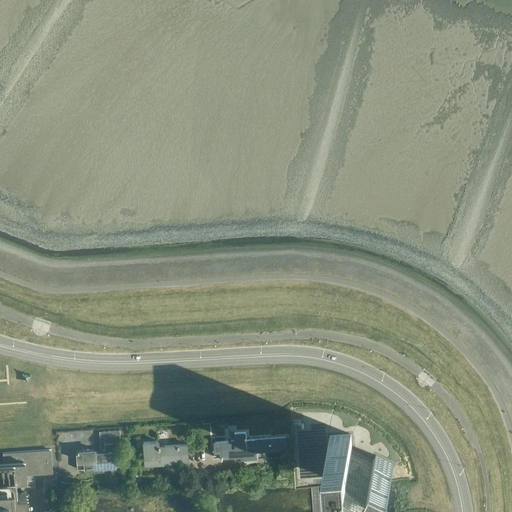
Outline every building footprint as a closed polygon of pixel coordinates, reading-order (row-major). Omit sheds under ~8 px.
[(290,408),(295,487),(314,486),(354,483),(386,481),(410,479),(410,478),(407,470),(403,461),(399,452),(393,444),(386,436),(378,430),(370,424),(361,419),(352,415),(343,411),(333,408),(323,407),(316,406),(309,406),(300,406),(290,407),(290,408)] [(121,465),(119,429),(98,431),(100,452),(94,452),(93,449),(77,450),(77,449),(75,449),(76,459),(76,468),(94,467),(94,472),(103,471),(103,467),(121,465)] [(286,449),(286,444),(286,437),(246,440),(246,432),(235,432),(236,440),(216,441),(216,445),(213,446),(214,457),(215,457),(215,456),(241,455),(245,463),(255,461),(259,461),(258,451),(286,449)] [(143,442),(144,444),(145,463),(172,461),(172,456),(175,456),(175,459),(188,458),(187,445),(160,447),(159,445),(158,441),(143,442)] [(0,511),(14,511),(15,507),(16,507),(14,475),(19,474),(20,475),(52,473),(51,449),(2,453),(3,462),(4,463),(0,462),(0,511)]
